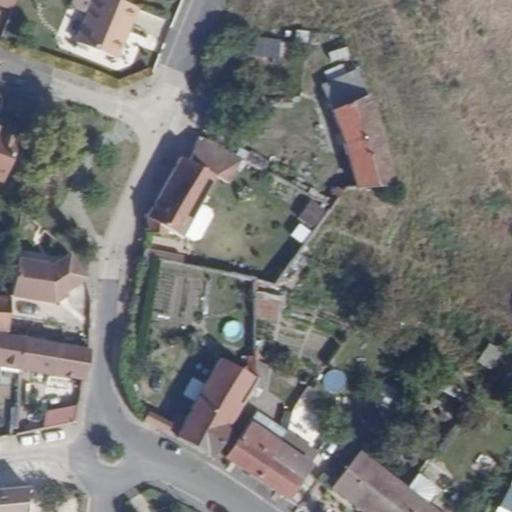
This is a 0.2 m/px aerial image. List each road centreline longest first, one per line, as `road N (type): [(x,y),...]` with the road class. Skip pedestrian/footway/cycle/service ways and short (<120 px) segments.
road 1 (residential): [(99,431),(113,257),(159,125)]
road 2 (residential): [(511,180),(480,67),(505,3)]
road 3 (residential): [(159,125),(0,72)]
road 4 (residential): [(159,125),(205,0)]
road 5 (unclassified): [(245,511),(135,449)]
